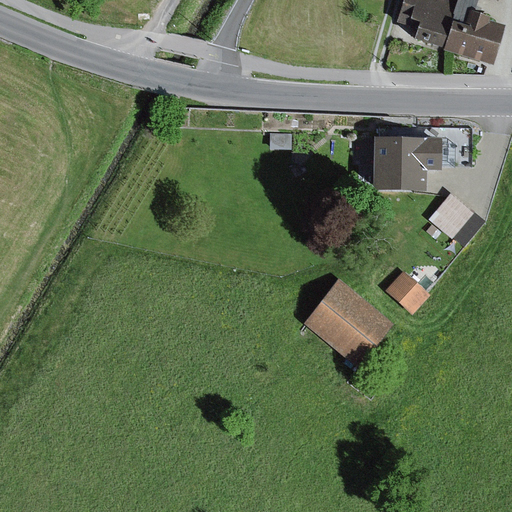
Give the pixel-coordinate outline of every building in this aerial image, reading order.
[(457,0),(456,3),(445,0),(404,0),(397,24),(418,30),(414,40),(444,50),(443,52),(493,66),(506,27),(489,22),(490,18),(475,13),(478,0),(457,0)] [(441,139),(374,138),(373,197),(427,198),(427,172),(441,172),(441,139)] [(486,222),(451,193),(428,220),(463,248),(486,222)] [(430,296),(403,271),(386,292),(411,317),(430,296)] [(393,326),(339,280),(305,325),(359,371),(393,326)]
